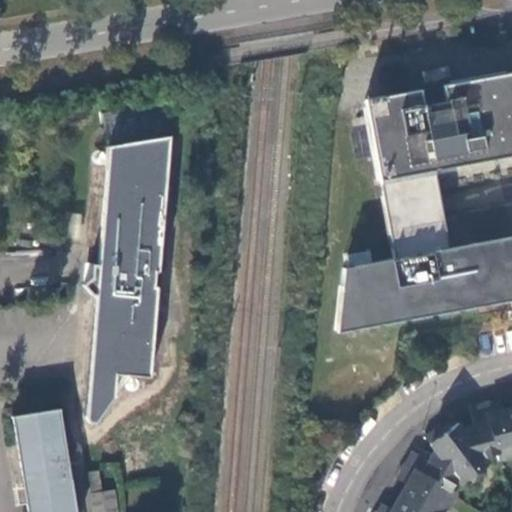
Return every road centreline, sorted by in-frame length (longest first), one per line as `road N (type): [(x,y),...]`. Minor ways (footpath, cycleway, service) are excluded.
road 1 (primary): [(0,52),(307,0)]
road 2 (residential): [(339,511),(356,474),(398,424),(441,392),(511,368)]
